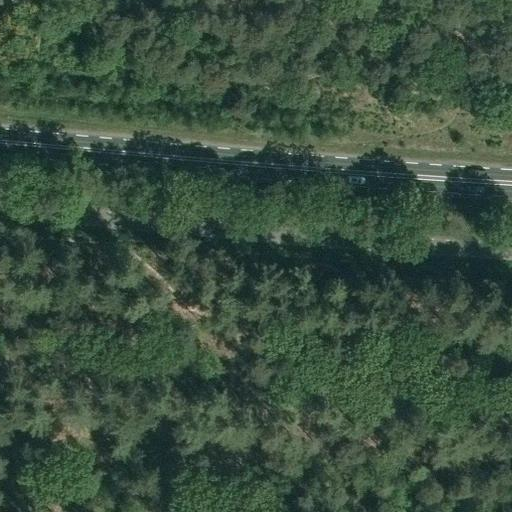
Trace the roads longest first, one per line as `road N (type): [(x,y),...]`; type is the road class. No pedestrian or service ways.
road 1 (unclassified): [(0,204),(511,247)]
road 2 (primary): [(511,183),(0,140)]
